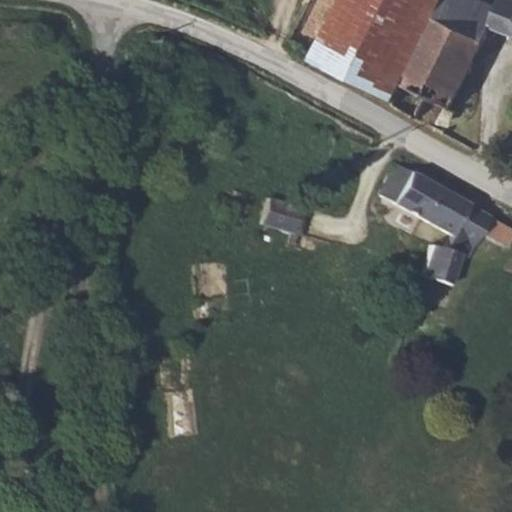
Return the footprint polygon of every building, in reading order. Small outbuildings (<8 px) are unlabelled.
[(390,100),(440,0),(339,0),(307,64),(390,100)] [(511,0),(497,0),(494,9),(474,0),(440,0),(390,100),(388,106),(390,106),(441,135),(454,114),(447,109),(490,28),(511,36),(511,0)] [(445,236),(462,206),(390,166),(374,195),(445,236)] [(299,212),(267,199),(257,224),(287,237),(299,212)] [(487,220),(462,206),(445,236),(437,252),(425,248),(418,278),(447,287),(454,259),(463,260),(466,248),(470,250),(477,236),(487,220)] [(511,233),(487,220),(477,236),(501,250),(511,233)]
